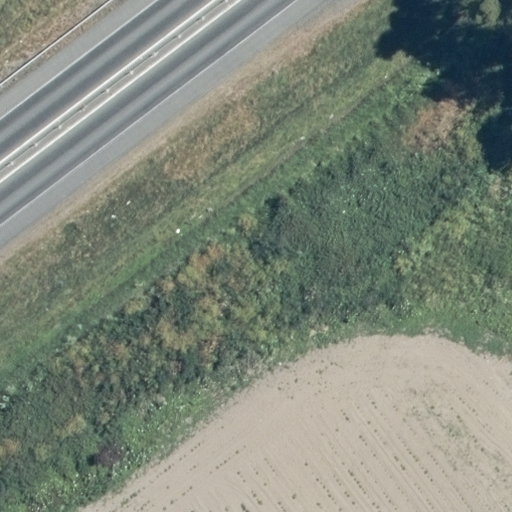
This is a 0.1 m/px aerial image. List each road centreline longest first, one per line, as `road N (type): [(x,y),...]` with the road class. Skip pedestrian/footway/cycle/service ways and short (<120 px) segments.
road 1 (trunk): [(279,0),(0,213)]
road 2 (trunk): [(0,134),(176,0)]
